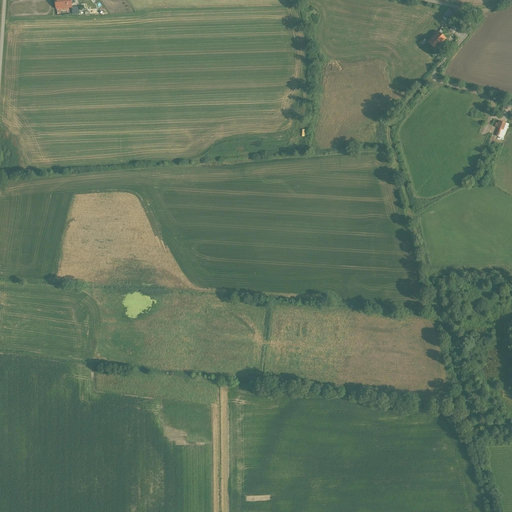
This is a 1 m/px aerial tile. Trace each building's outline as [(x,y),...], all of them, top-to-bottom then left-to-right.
[(70,0),(55,0),(57,9),(57,8),(71,6),(71,7),(72,7),(70,0)] [(449,9),(444,15),(448,18),(452,13),(449,9)] [(469,18),(462,13),(460,15),(462,16),(461,18),(466,21),(469,18)] [(438,31),(428,43),(436,50),(446,38),(438,31)] [(506,123),(499,121),(497,127),(499,128),(496,136),(499,137),(502,129),(503,130),(506,123)]
